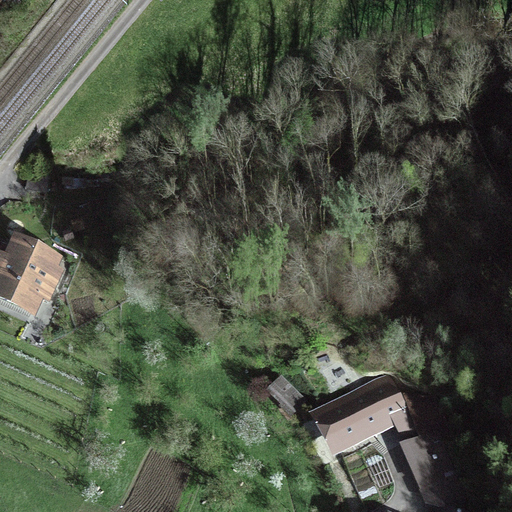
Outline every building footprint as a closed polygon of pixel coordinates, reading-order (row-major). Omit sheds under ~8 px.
[(158,180),(156,168),(156,167),(116,174),(116,175),(118,187),(158,180)] [(65,269),(16,246),(13,252),(0,246),(0,301),(40,321),(65,269)] [(281,385),(269,396),(290,417),(301,406),(281,385)] [(385,385),(311,426),(329,459),(403,417),(385,385)] [(425,396),(411,402),(423,430),(437,424),(425,396)] [(432,436),(403,450),(422,491),(435,485),(446,509),(462,502),(432,436)]
